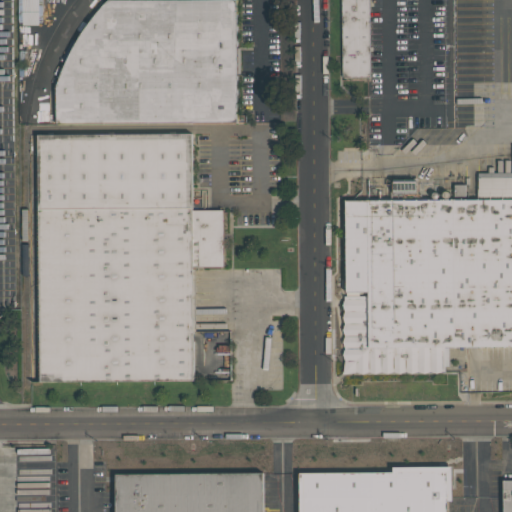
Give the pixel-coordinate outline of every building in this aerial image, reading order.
[(40,25),(40,0),(21,0),(22,25),(40,25)] [(55,88),(64,63),(76,40),(91,18),(107,0),(237,0),(237,124),(55,124),(55,88)] [(369,77),(369,0),(341,0),(342,77),(369,77)] [(227,214),(227,271),(197,271),(197,384),(44,385),(42,137),(196,136),(196,214),(227,214)] [(511,346),(449,346),(449,366),(445,366),(445,371),(442,371),(436,373),(430,371),(424,373),(418,371),(412,373),(406,371),(399,373),(393,371),(387,373),(381,371),(375,373),(369,371),(362,373),(356,371),(343,374),(345,360),(343,354),(345,348),(343,342),(344,335),(343,329),(344,323),(342,317),(344,311),(342,304),(344,298),(344,296),(346,296),(346,199),(478,199),(478,172),(511,171),(511,346)] [(300,511),(300,472),(393,472),(393,466),(452,466),(453,501),(448,501),(448,511),(300,511)] [(267,511),(113,511),(113,471),(267,470),(267,511)] [(501,511),(501,479),(511,478),(511,511),(501,511)]
